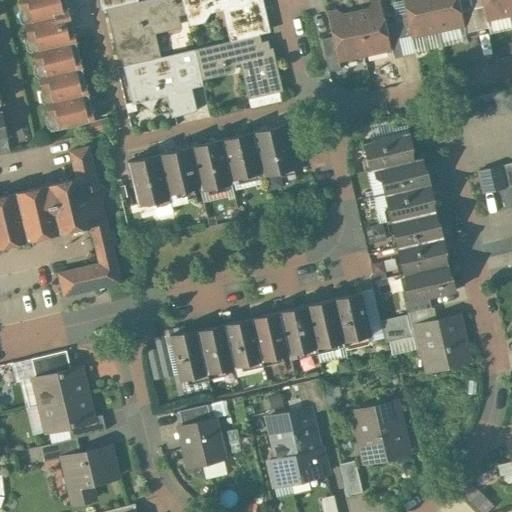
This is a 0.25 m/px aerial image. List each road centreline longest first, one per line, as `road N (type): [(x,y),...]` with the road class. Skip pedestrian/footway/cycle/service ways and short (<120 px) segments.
road 1 (residential): [(416,511),(452,485),(486,437),(501,381),(440,125),(408,95)]
road 2 (residential): [(116,310),(320,257),(343,236),(322,112)]
road 3 (residential): [(91,0),(123,146),(318,99)]
road 4 (residential): [(116,310),(161,479),(195,511)]
road 5 (residential): [(0,341),(116,310)]
